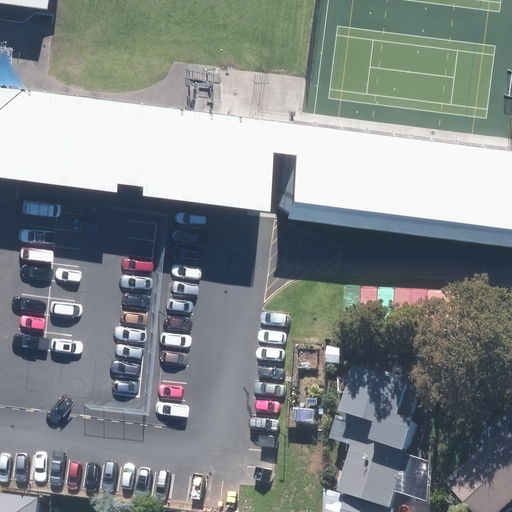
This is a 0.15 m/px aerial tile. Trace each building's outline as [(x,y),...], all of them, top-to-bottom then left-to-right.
[(62,82),(0,74),(0,158),(263,193),(272,108),(138,91),(62,82)] [(511,147),(288,118),(276,207),(511,238),(511,147)] [(184,226),(2,203),(0,220),(0,251),(97,263),(98,259),(179,269),(184,226)] [(262,241),(209,233),(203,277),(255,284),(262,241)] [(264,297),(263,304),(219,298),(221,288),(196,285),(195,294),(140,287),(141,277),(123,275),(121,285),(84,279),(85,270),(71,268),(69,277),(55,276),(48,326),(276,356),(283,306),(279,306),(280,299),(264,297)] [(0,397),(27,400),(33,352),(40,353),(48,276),(0,270),(0,397)] [(374,360),(358,413),(348,409),(339,437),(361,444),(347,491),(354,493),(347,511),(401,511),(442,382),(374,360)] [(483,511),(509,511),(511,510),(511,416),(478,448),(484,454),(455,481),(483,511)] [(0,491),(0,511),(48,511),(50,498),(0,491)]
